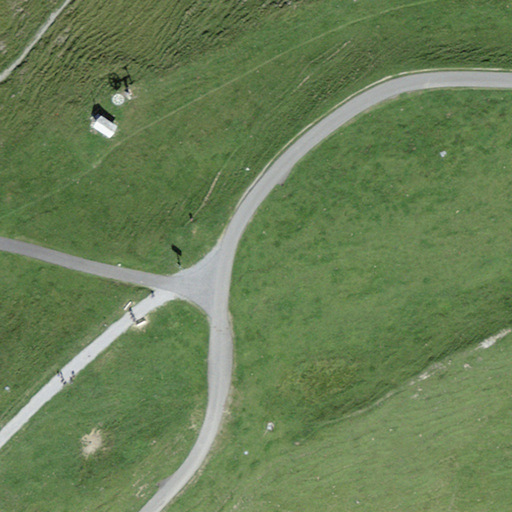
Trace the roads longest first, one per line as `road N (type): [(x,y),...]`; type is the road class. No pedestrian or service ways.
road 1 (track): [(511,79),(400,84),(353,106),(258,189),(208,285)]
road 2 (track): [(0,439),(130,319),(180,288),(208,285)]
road 3 (track): [(208,285),(223,367),(209,434),(141,511)]
road 4 (track): [(0,244),(180,288)]
